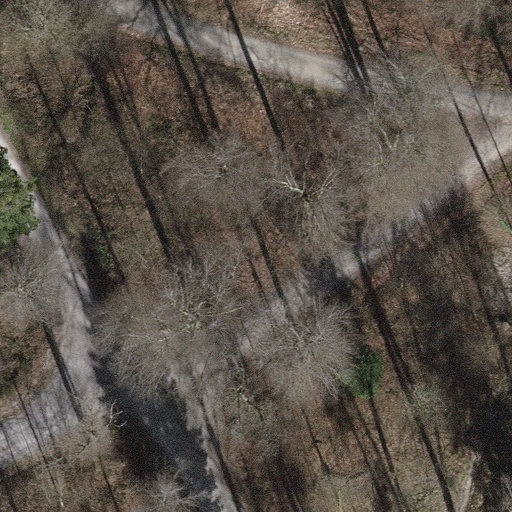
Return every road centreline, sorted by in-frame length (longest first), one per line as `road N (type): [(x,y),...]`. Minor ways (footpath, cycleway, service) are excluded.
road 1 (track): [(511,140),(389,239),(264,320),(126,389)]
road 2 (track): [(511,96),(128,0)]
road 3 (track): [(0,155),(126,389)]
road 4 (track): [(126,389),(220,511)]
road 5 (track): [(126,389),(0,450)]
